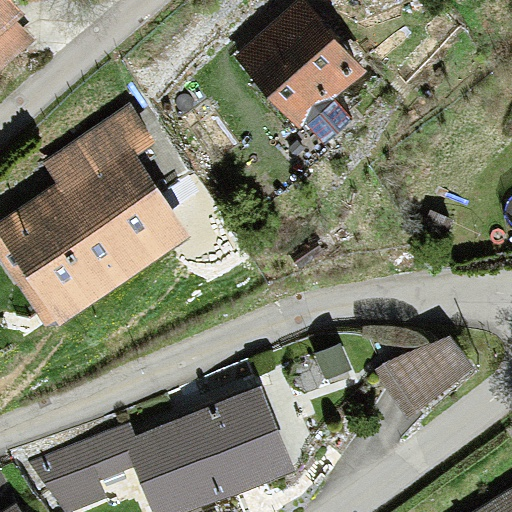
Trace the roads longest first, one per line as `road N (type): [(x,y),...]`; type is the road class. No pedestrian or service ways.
road 1 (residential): [(511,301),(424,301),(297,327),(0,447)]
road 2 (residential): [(0,167),(181,0)]
road 3 (residential): [(511,406),(376,511)]
